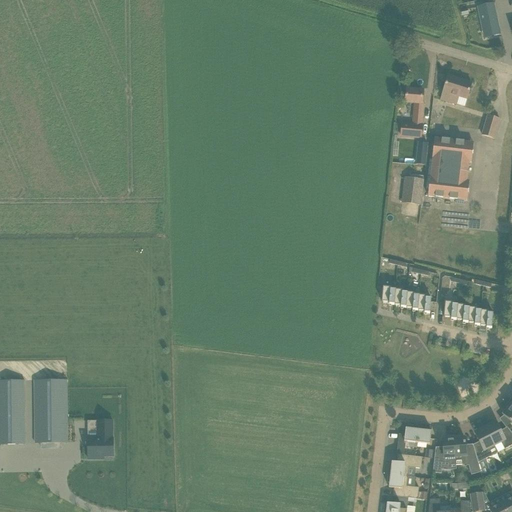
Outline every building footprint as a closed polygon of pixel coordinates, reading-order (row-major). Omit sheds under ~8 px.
[(495,18),(494,19),(490,3),(475,6),(476,13),(478,13),(481,29),(489,27),(491,35),(498,33),(495,18)] [(441,99),(456,103),(458,96),(467,98),(469,94),(472,84),(448,77),(445,86),(441,99)] [(406,99),(405,102),(415,103),(414,118),(417,118),(416,124),(421,125),(423,104),(422,104),(422,101),(423,91),(406,89),(406,99)] [(482,135),(494,139),(500,120),(487,116),(482,135)] [(401,123),(400,136),(421,138),(422,125),(421,125),(416,124),(401,123)] [(428,197),(467,201),(469,181),(467,181),(469,163),(471,163),(473,143),(434,139),(428,197)] [(425,166),(427,144),(418,143),(416,165),(425,166)] [(405,216),(419,218),(424,180),(404,178),(401,203),(407,204),(405,216)] [(389,305),(394,305),(396,290),(391,290),(391,288),(383,287),(382,302),(389,303),(389,305)] [(401,308),(406,308),(407,293),(403,292),(403,291),(396,290),(394,305),(401,306),(401,308)] [(412,311),(418,311),(419,296),(414,295),(414,294),(407,293),(406,308),(413,309),(412,311)] [(424,313),(430,314),(431,299),(426,298),(426,297),(419,296),(418,311),(424,311),(424,313)] [(451,320),(456,320),(457,305),(453,305),(453,303),(445,302),(444,317),(451,318),(451,320)] [(463,323),(468,323),(469,308),(465,308),(465,306),(457,305),(456,320),(463,321),(463,323)] [(474,326),(480,326),(481,311),(476,310),(476,309),(469,308),(468,323),(475,324),(474,326)] [(486,328),(491,329),(493,314),(488,313),(488,312),(481,311),(480,326),(486,327),(486,328)] [(0,380),(0,444),(25,445),(24,381),(0,380)] [(67,380),(34,381),(35,443),(41,443),(62,443),(68,443),(67,422),(67,417),(67,380)] [(511,408),(507,405),(503,410),(505,411),(503,413),(503,416),(511,423),(505,427),(506,428),(511,435),(511,408)] [(97,436),(88,436),(88,441),(88,460),(98,459),(98,457),(113,457),(113,439),(112,439),(112,421),(97,421),(97,436)] [(484,426),(495,447),(501,444),(504,449),(511,444),(511,435),(506,428),(500,431),(496,422),(490,425),(490,423),(484,426)] [(479,442),(473,445),(478,463),(491,456),(498,453),(495,447),(484,426),(479,429),(480,431),(474,433),(479,442)] [(404,442),(417,443),(418,430),(405,428),(404,442)] [(417,443),(430,445),(431,432),(418,430),(417,443)] [(432,473),(441,474),(442,469),(447,469),(449,468),(450,461),(456,461),(454,437),(454,436),(446,437),(446,440),(442,440),(443,447),(442,447),(441,450),(436,449),(436,448),(435,448),(432,473)] [(468,465),(471,475),(481,473),(478,463),(473,445),(472,445),(472,446),(467,448),(467,445),(465,445),(464,438),(460,438),(460,436),(454,437),(456,461),(462,460),(463,464),(465,466),(468,465)] [(403,455),(405,445),(398,444),(396,455),(398,455),(403,455)] [(388,475),(407,477),(408,468),(421,469),(422,458),(404,455),(398,455),(397,463),(391,462),(391,467),(389,467),(388,475)] [(393,496),(398,497),(408,498),(417,499),(419,488),(406,487),(407,477),(388,475),(387,483),(389,483),(389,488),(394,488),(393,496)] [(470,495),(472,511),(476,511),(484,511),(482,494),(470,495)] [(384,508),(383,511),(406,511),(408,498),(398,497),(397,505),(387,503),(386,508),(384,508)] [(511,511),(511,497),(489,510),(490,511),(511,511)] [(439,511),(440,500),(429,500),(428,511),(439,511)] [(460,511),(470,511),(469,502),(460,502),(460,511)]
